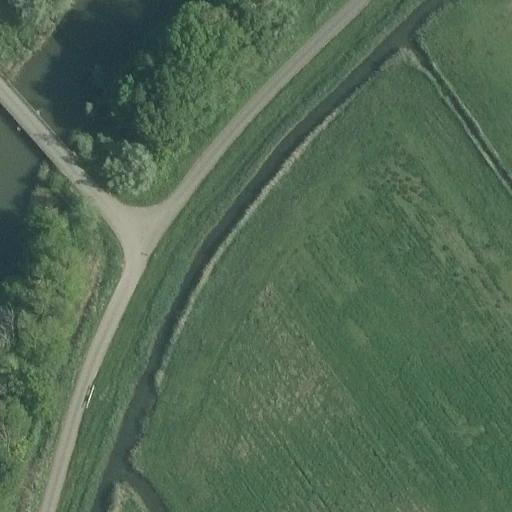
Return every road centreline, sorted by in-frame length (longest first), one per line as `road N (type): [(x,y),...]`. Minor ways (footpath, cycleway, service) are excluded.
road 1 (unclassified): [(145,239),(281,77),(359,0)]
road 2 (unclassified): [(48,511),(95,356),(145,239)]
road 3 (unclassified): [(0,85),(145,239)]
